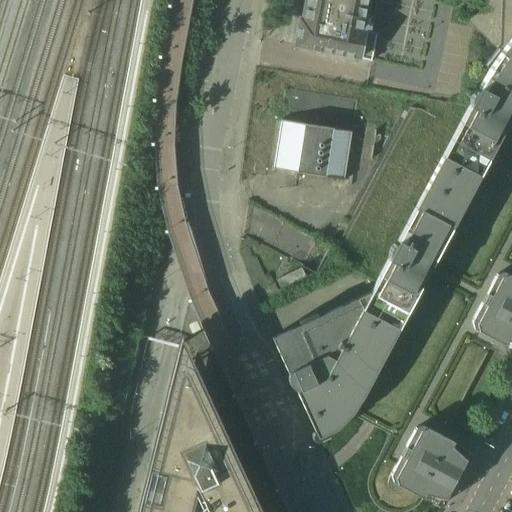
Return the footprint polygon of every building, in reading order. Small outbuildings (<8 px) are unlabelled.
[(305,0),(302,20),(300,19),(294,47),(372,62),(377,35),(404,41),(409,17),(414,18),(417,0),(305,0)] [(511,38),(501,52),(493,63),(511,77),(511,38)] [(511,114),(511,77),(493,63),(490,67),(478,88),(435,170),(472,190),(511,114)] [(352,131),(280,119),(271,170),(274,171),(275,168),(345,180),(352,131)] [(392,341),(472,190),(435,170),(370,292),(354,322),(392,341)] [(306,275),(301,266),(279,276),(284,285),(306,275)] [(474,329),(511,348),(511,276),(504,272),(497,274),(472,321),(474,329)] [(363,396),(392,341),(354,322),(370,292),(272,337),(317,437),(336,429),(352,413),(363,396)] [(135,511),(261,511),(180,334),(135,511)] [(472,373),(482,350),(465,342),(454,366),(472,373)] [(470,451),(444,437),(423,425),(416,427),(388,479),(387,484),(389,488),(392,491),(396,492),(401,491),(404,487),(440,507),(470,451)]
